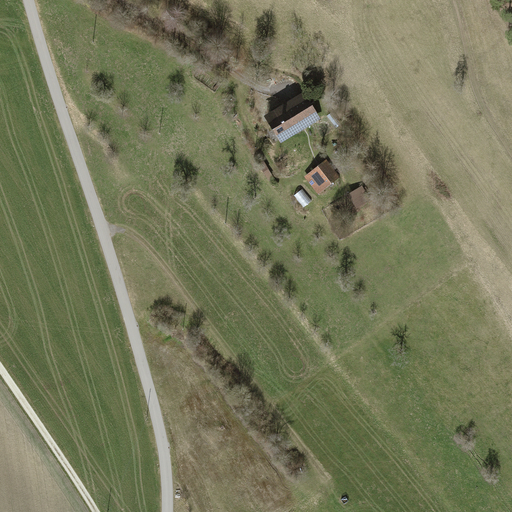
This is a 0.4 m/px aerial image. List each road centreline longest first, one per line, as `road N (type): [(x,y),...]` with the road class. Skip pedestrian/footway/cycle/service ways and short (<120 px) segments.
road 1 (tertiary): [(168,511),(150,391),(27,0)]
road 2 (track): [(95,511),(0,369)]
